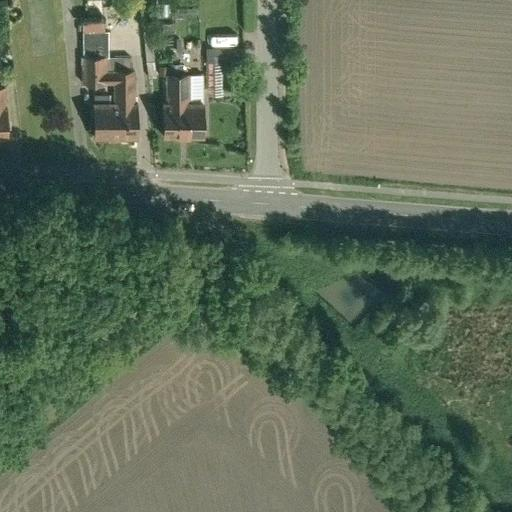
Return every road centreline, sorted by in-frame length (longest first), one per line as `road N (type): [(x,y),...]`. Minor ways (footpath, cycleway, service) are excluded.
road 1 (tertiary): [(0,197),(262,203)]
road 2 (tertiary): [(262,203),(511,223)]
road 3 (residential): [(262,203),(264,0)]
